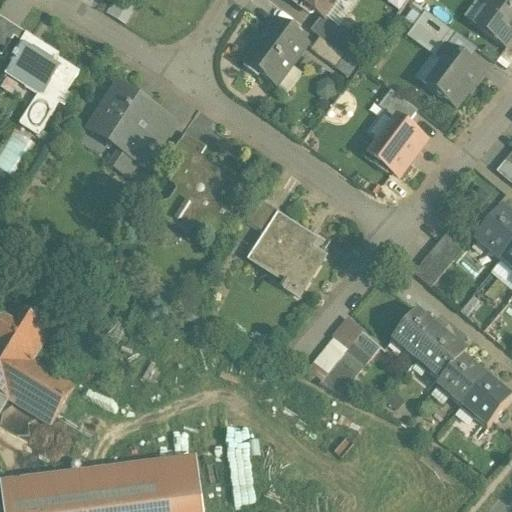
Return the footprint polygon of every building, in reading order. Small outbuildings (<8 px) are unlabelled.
[(297,0),(322,19),(327,22),(327,21),(343,0),(297,0)] [(511,43),(511,0),(487,0),(482,7),(490,13),(477,30),(506,52),(511,43)] [(451,33),(426,14),(416,27),(441,46),(451,33)] [(19,32),(0,19),(0,57),(2,59),(19,32)] [(351,40),(327,21),(327,22),(322,19),(311,33),(339,55),(351,40)] [(277,23),(244,66),(276,90),(309,47),(277,23)] [(59,58),(27,37),(13,58),(16,60),(14,63),(15,64),(6,78),(27,91),(31,84),(45,93),(34,110),(32,109),(20,127),(38,139),(59,107),(65,110),(71,99),(66,96),(79,75),(57,61),(59,58)] [(339,55),(320,40),(311,52),(336,71),(345,59),(339,55)] [(483,76),(447,49),(440,59),(446,64),(427,90),(455,112),(483,76)] [(159,114),(121,89),(111,103),(107,101),(98,116),(102,118),(91,134),(120,153),(111,167),(131,180),(141,165),(148,170),(175,128),(157,116),(159,114)] [(418,113),(391,93),(379,110),(398,123),(406,129),(418,113)] [(398,123),(371,159),(398,179),(425,143),(406,129),(398,123)] [(207,150),(186,136),(171,160),(172,160),(173,159),(183,165),(169,186),(175,191),(176,194),(169,204),(164,206),(166,212),(172,211),(181,217),(175,225),(178,227),(180,225),(194,234),(198,232),(216,244),(231,221),(234,223),(250,199),(235,190),(241,182),(227,172),(224,177),(207,166),(206,163),(201,159),(207,150)] [(511,168),(506,163),(497,174),(511,186),(511,168)] [(281,217),(261,204),(247,226),(266,238),(267,238),(279,219),(279,220),(281,217)] [(511,220),(502,212),(476,243),(501,264),(511,251),(511,220)] [(309,239),(279,220),(267,238),(266,238),(251,262),(286,285),(281,292),(284,294),(286,291),(299,300),(325,260),(304,246),(309,239)] [(464,251),(447,237),(438,247),(455,262),(464,251)] [(455,262),(438,247),(430,256),(448,271),(455,262)] [(511,251),(501,264),(511,272),(511,251)] [(448,271),(430,256),(423,266),(440,280),(448,271)] [(440,280),(423,266),(413,276),(431,291),(440,280)] [(11,309),(0,326),(0,396),(10,402),(33,364),(52,334),(11,309)] [(418,314),(392,344),(417,365),(443,335),(418,314)] [(381,351),(362,335),(354,346),(372,362),(381,351)] [(443,335),(417,365),(441,385),(437,390),(438,390),(463,360),(467,355),(443,335)] [(364,371),(346,355),(338,364),(357,380),(364,371)] [(463,360),(438,390),(462,411),(488,380),(463,360)] [(75,390),(33,364),(10,402),(52,428),(75,390)] [(357,380),(338,364),(331,374),(349,389),(357,380)] [(349,389),(331,374),(319,387),(342,399),(349,389)] [(511,400),(488,380),(462,411),(487,432),(511,402),(511,400)] [(0,417),(10,402),(0,396),(0,417)] [(199,511),(193,462),(0,485),(0,511),(199,511)]
